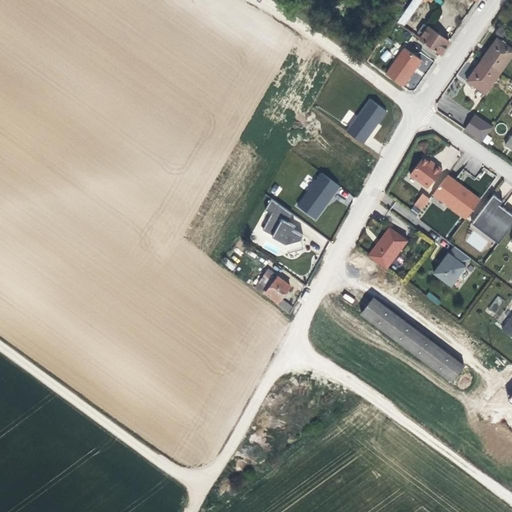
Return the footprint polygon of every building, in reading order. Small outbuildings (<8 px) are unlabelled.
[(410,1),(394,24),(397,26),(403,17),(406,19),(416,5),(410,1)] [(403,17),(397,26),(399,28),(406,19),(403,17)] [(422,25),(415,34),(420,37),(417,41),(437,55),(447,42),(422,25)] [(511,54),(495,42),(482,60),(500,74),(511,57),(511,54)] [(402,50),(384,76),(401,88),(419,62),(402,50)] [(482,60),(465,84),(484,98),(500,74),(482,60)] [(370,98),(345,131),(363,145),(375,129),(376,130),(389,113),(370,98)] [(463,132),(483,143),(493,125),(473,114),(463,132)] [(427,187),(442,167),(422,152),(408,174),(427,187)] [(295,206),(316,221),(340,186),(319,172),(295,206)] [(480,197),(447,173),(432,192),(465,217),(480,197)] [(278,196),(282,188),(274,184),(270,192),(278,196)] [(502,199),(492,192),(471,219),(498,240),(511,220),(511,212),(498,203),(502,199)] [(420,213),(430,199),(422,193),(412,207),(420,213)] [(262,232),(295,246),(304,225),(292,219),(295,213),(269,202),(265,211),(270,214),(262,232)] [(388,227),(367,255),(385,269),(407,240),(388,227)] [(450,284),(471,256),(454,245),(451,250),(447,247),(430,270),(450,284)] [(259,284),(254,289),(265,297),(267,295),(277,302),(284,292),(273,284),(268,291),(259,284)] [(429,292),(426,296),(437,305),(440,301),(429,292)] [(374,295),(371,298),(462,365),(464,363),(374,295)] [(497,313),(505,300),(497,295),(489,308),(497,313)] [(371,298),(360,313),(451,381),(462,365),(371,298)] [(281,299),(277,306),(287,313),(291,307),(281,299)] [(511,314),(501,329),(511,337),(511,314)]
